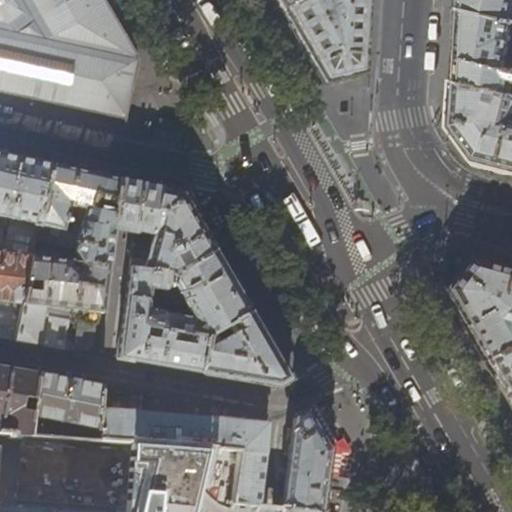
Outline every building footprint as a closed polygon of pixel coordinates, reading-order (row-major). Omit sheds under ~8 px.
[(0,0),(0,92),(9,95),(47,103),(92,113),(124,120),(130,90),(132,83),(137,59),(131,48),(127,41),(106,6),(102,0),(0,0)] [(276,0),(282,10),(298,0),(276,0)] [(298,0),(282,10),(285,16),(324,82),(363,73),(367,0),(298,0)] [(511,0),(460,0),(460,6),(511,18),(511,0)] [(511,18),(460,6),(459,25),(459,31),(458,54),(458,55),(511,67),(511,18)] [(457,59),(456,79),(511,93),(511,67),(458,55),(457,59)] [(511,93),(456,79),(453,124),(465,140),(477,157),(511,165),(511,93)] [(160,143),(178,146),(179,140),(161,137),(160,143)] [(11,156),(0,153),(0,337),(13,340),(21,303),(33,242),(49,164),(11,156)] [(80,261),(108,266),(113,230),(119,179),(82,171),(49,164),(33,242),(77,253),(80,261)] [(122,232),(132,234),(128,266),(170,273),(213,249),(209,242),(180,193),(144,185),(139,183),(128,181),(119,179),(113,230),(122,232)] [(40,344),(46,306),(95,312),(102,314),(108,266),(80,261),(77,253),(33,242),(21,303),(13,340),(40,344)] [(458,326),(464,323),(444,290),(468,258),(506,268),(508,261),(461,248),(433,283),(458,326)] [(224,326),(249,311),(245,304),(213,249),(170,273),(128,266),(120,327),(116,359),(199,373),(206,336),(215,331),(224,326)] [(511,269),(506,268),(468,258),(444,290),(464,323),(467,330),(484,359),(511,343),(511,269)] [(46,306),(40,344),(83,353),(88,350),(92,347),(93,329),(95,312),(46,306)] [(254,319),(249,311),(224,326),(229,335),(220,341),(215,331),(206,336),(199,373),(276,387),(289,379),(254,319)] [(511,343),(484,359),(496,380),(511,406),(511,343)] [(0,366),(0,432),(22,434),(26,435),(34,373),(0,366)] [(72,380),(34,373),(26,435),(46,436),(48,420),(55,421),(53,437),(97,440),(99,409),(101,386),(72,380)] [(99,409),(97,440),(124,442),(124,432),(130,428),(135,428),(133,443),(204,448),(237,451),(231,503),(269,508),(271,491),(279,424),(280,423),(219,418),(170,414),(171,401),(141,394),(139,412),(110,410),(112,388),(101,386),(99,409)] [(271,491),(269,508),(302,511),(320,511),(325,481),(329,449),(305,405),(294,415),(294,416),(283,493),(271,491)] [(0,511),(188,511),(191,502),(193,495),(195,486),(204,448),(133,443),(128,493),(111,483),(112,481),(100,477),(92,476),(84,475),(20,470),(22,434),(0,432),(0,511)]
